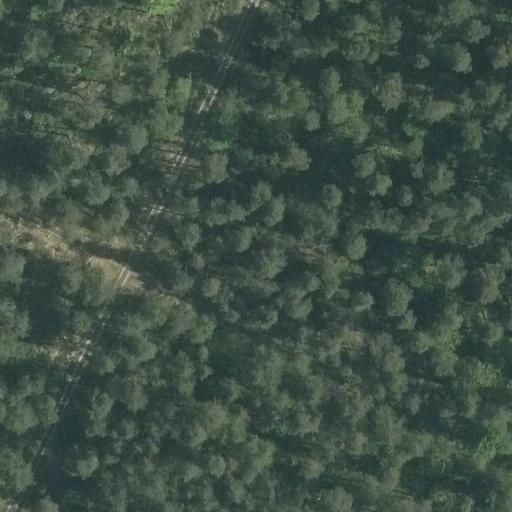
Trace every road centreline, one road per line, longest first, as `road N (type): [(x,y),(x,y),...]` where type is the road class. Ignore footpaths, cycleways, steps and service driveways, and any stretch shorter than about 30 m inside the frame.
road 1 (track): [(0,204),(511,452)]
road 2 (track): [(9,511),(252,0)]
